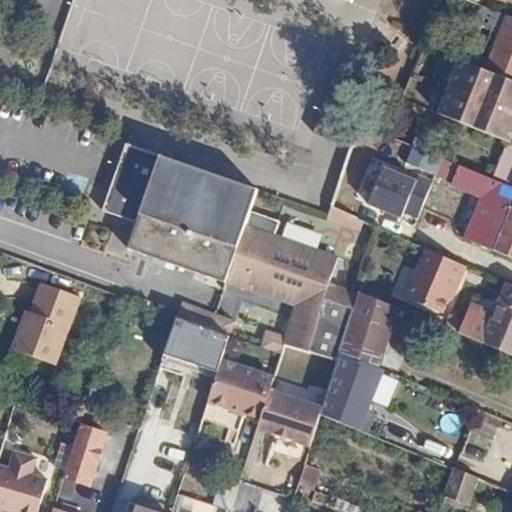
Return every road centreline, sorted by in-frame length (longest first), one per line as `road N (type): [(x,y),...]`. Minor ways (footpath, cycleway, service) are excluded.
road 1 (residential): [(0,236),(164,291)]
road 2 (unknown): [(172,385),(115,511)]
road 3 (unknown): [(511,272),(391,221)]
